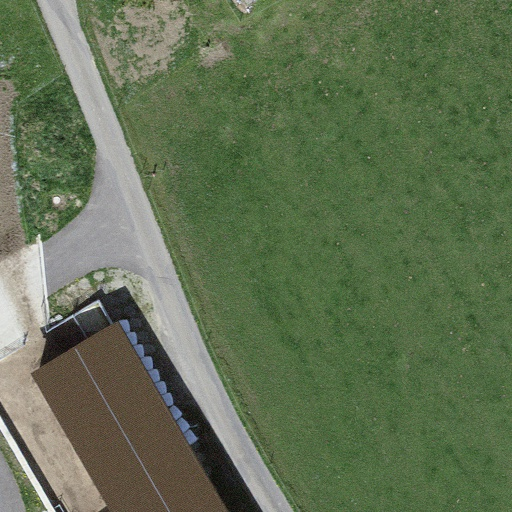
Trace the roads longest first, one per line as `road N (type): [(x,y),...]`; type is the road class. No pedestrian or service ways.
road 1 (unclassified): [(271,511),(191,375),(45,0)]
road 2 (track): [(44,511),(96,438),(191,375)]
